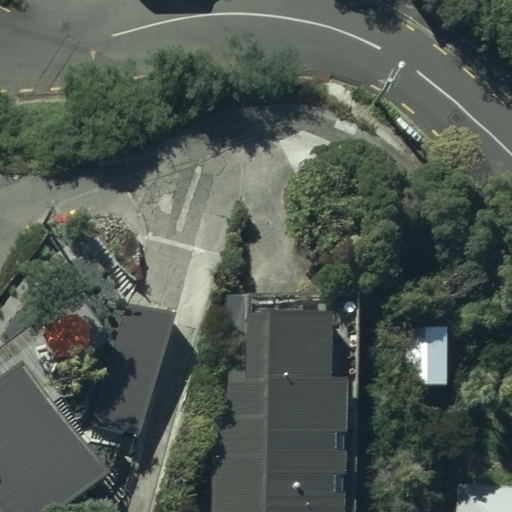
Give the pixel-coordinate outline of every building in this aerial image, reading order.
[(403,0),(411,11),(427,0),(403,0)] [(214,426),(202,426),(203,511),(330,511),(328,395),(310,396),(309,296),(230,297),(232,386),(213,386),(214,426)] [(390,331),(389,391),(440,392),(441,332),(390,331)] [(0,372),(0,511),(63,511),(104,479),(11,364),(0,372)] [(511,511),(511,491),(447,489),(446,511),(511,511)]
